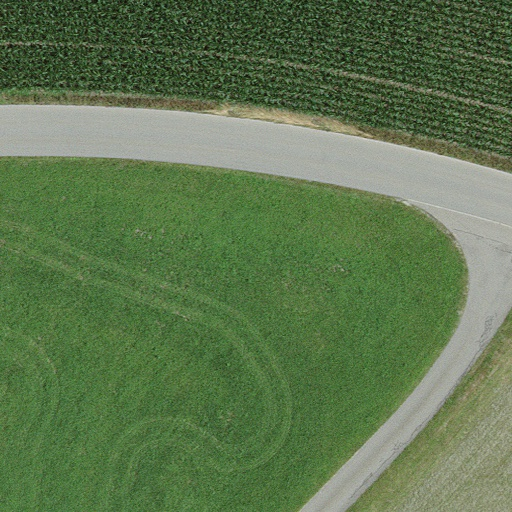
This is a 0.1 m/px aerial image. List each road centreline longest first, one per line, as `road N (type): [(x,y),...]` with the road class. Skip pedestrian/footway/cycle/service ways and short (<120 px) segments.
road 1 (tertiary): [(0,130),(274,147),(379,164),(511,200)]
road 2 (track): [(334,511),(462,369),(511,256)]
